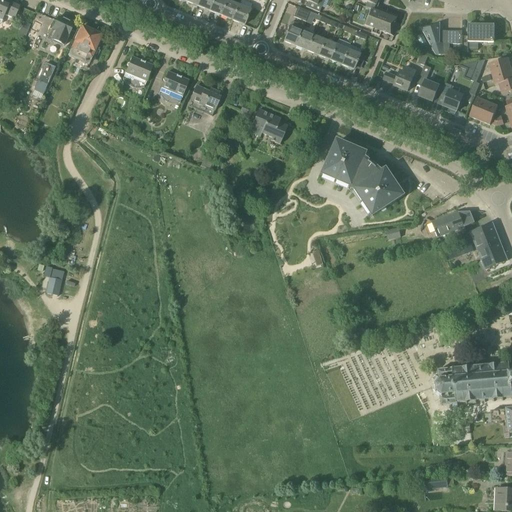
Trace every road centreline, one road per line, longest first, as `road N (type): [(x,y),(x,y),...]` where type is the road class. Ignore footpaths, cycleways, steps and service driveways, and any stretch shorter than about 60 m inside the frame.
road 1 (tertiary): [(493,202),(451,165),(57,0)]
road 2 (residential): [(508,147),(487,146),(260,51)]
